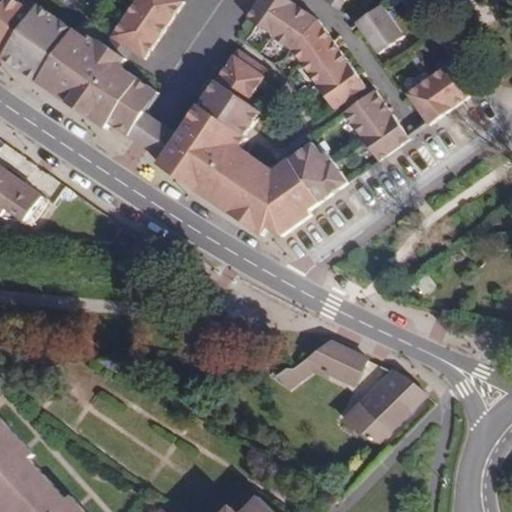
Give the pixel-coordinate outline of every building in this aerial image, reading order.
[(44,0),(8,0),(0,13),(0,50),(107,125),(111,119),(130,131),(146,108),(139,103),(151,85),(121,63),(127,56),(106,42),(78,22),(75,26),(42,3),(44,0)] [(134,0),(112,33),(133,47),(145,56),(182,0),(134,0)] [(320,20),(292,0),(261,0),(250,16),(273,33),(272,34),(303,60),(337,108),(367,87),(320,20)] [(323,0),(323,1),(337,10),(343,0),(323,0)] [(435,0),(404,0),(420,15),(435,0)] [(404,37),(383,6),(359,23),(381,53),(404,37)] [(133,47),(112,33),(106,42),(127,56),(133,47)] [(249,101),(272,69),(239,46),(180,131),(168,123),(151,147),(163,156),(160,160),(196,185),(201,178),(211,185),(206,192),(266,233),(272,225),(287,235),(314,215),(311,210),(350,183),(334,161),(329,164),(315,143),(279,168),(256,151),(257,149),(249,144),(251,140),(248,138),(253,131),(267,113),(249,101)] [(482,90),(456,61),(433,77),(408,94),(430,126),(482,90)] [(139,103),(146,108),(159,90),(151,85),(139,103)] [(382,160),(411,139),(376,90),(348,109),(382,160)] [(160,118),(146,108),(130,131),(144,141),(151,147),(168,123),(160,118)] [(51,202),(0,165),(0,214),(3,217),(9,209),(34,226),(51,202)] [(370,360),(332,342),(310,359),(314,365),(358,386),(370,360)] [(314,365),(310,359),(297,369),(301,375),(314,365)] [(158,364),(96,361),(157,395),(158,364)] [(301,375),(297,369),(296,370),(289,369),(281,375),(288,385),(301,375)] [(410,380),(395,373),(348,422),(381,443),(429,396),(410,380)] [(87,511),(74,497),(69,501),(32,460),(36,455),(0,415),(0,511),(87,511)] [(277,511),(262,497),(246,511),(277,511)]
